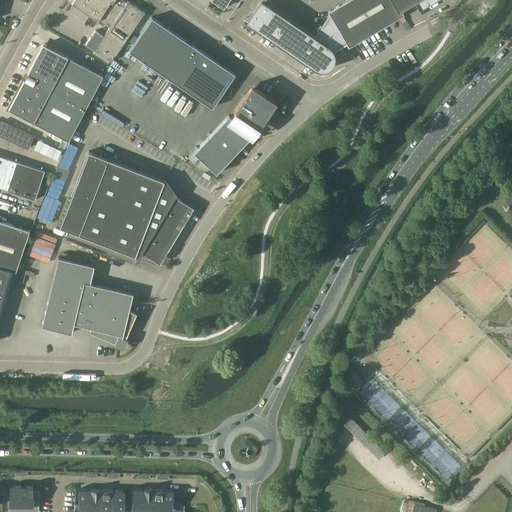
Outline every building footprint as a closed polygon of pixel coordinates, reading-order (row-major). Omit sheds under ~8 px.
[(127,1),(126,3),(122,0),(71,0),(71,1),(72,2),(71,3),(108,29),(94,50),(111,62),(144,12),(127,1)] [(154,12),(159,3),(154,0),(148,9),(154,12)] [(404,15),(401,11),(413,4),(418,12),(433,0),(348,0),(327,12),(329,15),(322,26),(320,24),(316,30),(318,31),(314,37),(263,1),(247,23),(313,68),(314,69),(316,70),(317,70),(318,70),(319,71),(320,71),(321,71),(323,71),(324,70),(325,70),(326,70),(327,69),(328,69),(329,68),(330,67),(331,66),(332,65),(333,64),(333,63),(334,62),(334,61),(334,60),(335,59),(335,58),(335,56),(335,55),(334,54),(334,53),(334,52),(333,51),(346,43),(348,47),(404,15)] [(212,108),(235,74),(151,17),(129,51),(212,108)] [(68,141),(103,76),(42,44),(8,109),(68,141)] [(101,79),(111,85),(117,76),(107,70),(101,79)] [(142,77),(153,82),(157,75),(146,70),(142,77)] [(142,84),(137,91),(143,96),(149,89),(142,84)] [(231,118),(247,133),(254,125),(258,129),(276,102),(257,87),(256,86),(244,98),(244,99),(231,118)] [(231,118),(228,115),(193,152),(216,173),(251,136),(247,133),(231,118)] [(0,134),(28,147),(33,137),(1,121),(0,122),(0,134)] [(54,159),(58,150),(33,139),(29,149),(54,159)] [(183,148),(179,158),(184,161),(188,150),(183,148)] [(88,151),(59,226),(138,257),(140,252),(149,257),(150,255),(159,260),(190,209),(181,203),(182,201),(172,195),(174,192),(164,180),(88,151)] [(0,188),(34,200),(44,171),(0,156),(0,188)] [(0,220),(0,266),(15,271),(26,243),(30,231),(0,220)] [(132,293),(83,281),(88,264),(58,257),(41,326),(71,333),(73,323),(92,328),(90,331),(89,331),(89,332),(122,346),(136,313),(135,312),(135,313),(128,310),(131,300),(132,293)] [(0,318),(14,272),(0,267),(0,318)] [(18,268),(17,272),(32,277),(34,272),(18,268)] [(21,486),(10,485),(9,506),(20,506),(21,486)] [(33,486),(21,486),(20,506),(33,507),(33,486)] [(90,489),(79,489),(78,509),(89,510),(90,489)] [(101,490),(90,489),(89,510),(100,510),(101,490)] [(143,489),(132,489),(131,509),(143,509),(143,489)] [(153,489),(143,489),(143,509),(152,510),(153,489)] [(163,490),(153,489),(152,510),(162,510),(163,490)] [(113,490),(101,490),(100,510),(112,510),(113,490)] [(124,490),(113,490),(112,510),(124,511),(124,490)] [(173,490),(163,490),(162,510),(172,510),(173,490)]
